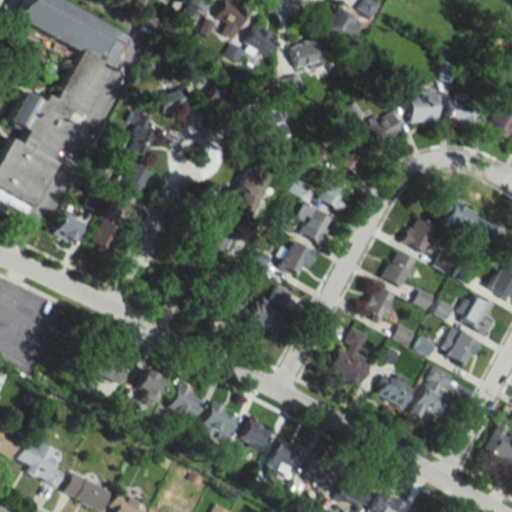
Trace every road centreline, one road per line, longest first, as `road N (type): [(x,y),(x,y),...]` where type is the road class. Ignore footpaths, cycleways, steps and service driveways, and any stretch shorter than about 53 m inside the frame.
road 1 (residential): [(493,511),(275,390),(0,257)]
road 2 (residential): [(275,390),(391,183),(413,167),(448,160),(496,177)]
road 3 (residential): [(439,480),(511,341),(496,177)]
road 4 (residential): [(107,307),(203,143)]
